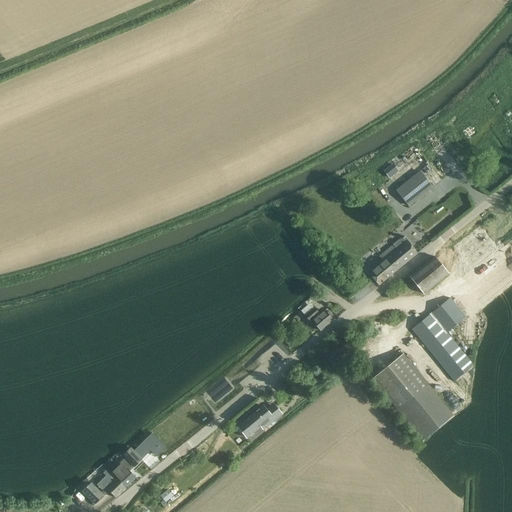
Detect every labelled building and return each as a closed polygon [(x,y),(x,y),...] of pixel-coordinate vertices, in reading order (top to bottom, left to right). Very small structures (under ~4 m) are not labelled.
[(398,171),(393,165),(384,172),(389,178),(398,171)] [(419,172),(395,190),(399,194),(402,199),(408,207),(432,188),(426,180),(422,176),(419,172)] [(481,229),(459,247),(469,260),(491,242),(481,229)] [(369,273),(373,278),(379,285),(417,254),(403,237),(379,257),(383,261),(369,273)] [(448,274),(438,262),(434,257),(410,277),(423,294),(448,274)] [(466,317),(456,306),(450,298),(412,330),(454,381),(473,366),(446,333),(466,317)] [(312,321),(318,328),(320,331),(335,319),(329,311),(327,313),(325,312),(321,316),(314,308),(305,316),(310,322),(312,321)] [(285,341),(290,347),(294,344),(291,341),(294,338),(291,335),(285,341)] [(346,338),(325,356),(326,357),(331,363),(332,364),(336,368),(344,362),(341,359),(348,353),(352,358),(362,350),(361,349),(354,341),(351,344),(346,338)] [(454,416),(429,386),(403,354),(372,380),(398,413),(423,441),(454,416)] [(263,405),(237,427),(240,430),(246,438),(260,427),(263,430),(283,414),(274,403),(266,409),(263,405)] [(172,426),(165,432),(169,436),(168,437),(171,442),(179,435),(172,426)] [(156,438),(150,432),(148,431),(143,436),(144,436),(151,443),(156,438)] [(229,437),(224,441),(231,450),(236,446),(229,437)] [(130,448),(123,455),(127,460),(132,465),(134,467),(141,460),(130,448)] [(108,469),(126,487),(136,478),(128,470),(131,467),(124,459),(115,468),(112,465),(108,469)] [(115,498),(126,487),(108,469),(103,473),(106,476),(97,485),(105,493),(108,490),(115,498)] [(90,486),(85,481),(77,488),(83,493),(84,492),(96,504),(104,497),(92,484),(90,486)]
